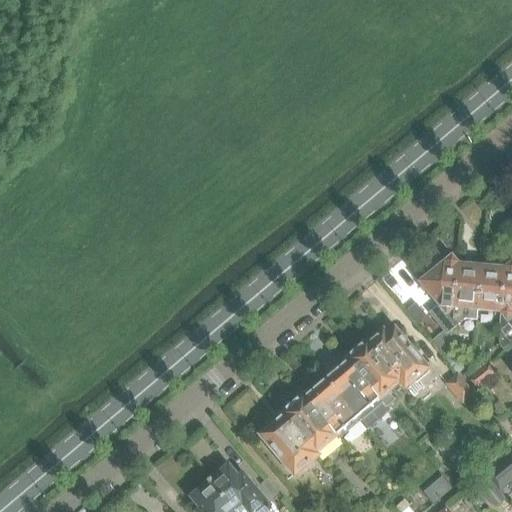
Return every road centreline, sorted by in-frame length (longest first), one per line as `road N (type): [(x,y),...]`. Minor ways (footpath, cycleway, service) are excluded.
road 1 (tertiary): [(1,511),(511,84)]
road 2 (residential): [(58,511),(499,141)]
